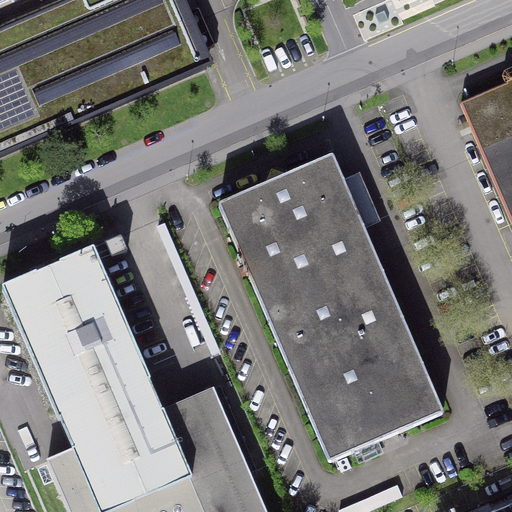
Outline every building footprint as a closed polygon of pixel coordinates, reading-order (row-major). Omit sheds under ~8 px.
[(0,0),(0,156),(211,67),(182,0),(0,0)] [(511,83),(463,105),(511,222),(511,83)] [(332,469),(443,421),(331,164),(276,188),(220,212),(332,469)] [(161,415),(89,249),(3,287),(75,452),(100,511),(132,511),(192,487),(161,415)] [(132,511),(100,511),(75,452),(45,465),(65,511),(263,511),(212,393),(161,415),(192,487),(132,511)] [(398,487),(340,511),(370,511),(402,498),(398,487)] [(511,511),(511,495),(474,511),(511,511)]
